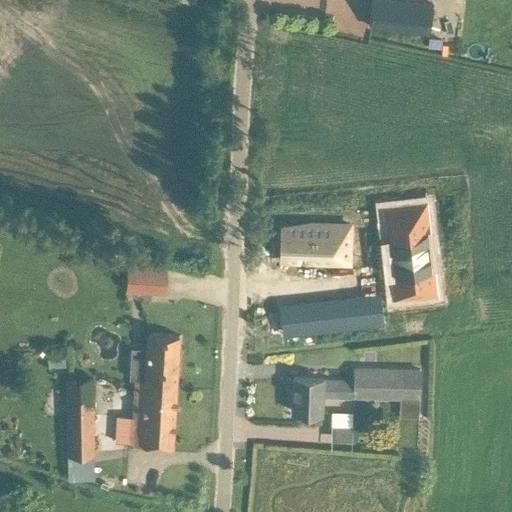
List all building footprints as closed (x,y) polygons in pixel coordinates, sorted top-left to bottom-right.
[(429,31),(432,2),(411,0),(371,0),(369,25),(429,31)] [(511,57),(502,57),(502,72),(511,72),(511,57)] [(426,201),(383,205),(386,232),(429,227),(426,201)] [(281,224),(280,258),(311,259),(312,222),(310,222),(310,225),(281,224)] [(312,222),(311,259),(334,260),(334,241),(349,242),(350,223),(312,222)] [(429,227),(386,232),(389,252),(431,247),(429,227)] [(431,247),(389,252),(391,272),(434,266),(431,247)] [(165,291),(167,263),(128,252),(126,288),(165,291)] [(434,266),(391,272),(394,297),(436,292),(434,266)] [(383,313),(358,316),(359,325),(384,322),(383,313)] [(358,316),(345,317),(346,326),(359,325),(358,316)] [(345,317),(332,319),(333,328),(346,326),(345,317)] [(332,319),(318,320),(319,329),(333,328),(332,319)] [(318,320),(305,322),(306,331),(319,329),(318,320)] [(305,322),(292,323),(293,332),(306,331),(305,322)] [(292,323),(281,324),(282,329),(282,333),(293,332),(292,323)] [(131,346),(128,377),(136,378),(136,391),(175,393),(179,334),(159,332),(148,332),(147,347),(131,346)] [(294,376),(293,410),(313,410),(322,411),(323,395),(400,398),(419,398),(421,398),(422,370),(357,368),(356,378),(344,377),(314,376),(294,376)] [(68,451),(94,451),(93,377),(67,377),(68,451)] [(116,414),(115,440),(133,441),(133,442),(152,443),(172,444),(175,393),(136,391),(134,415),(116,414)] [(331,412),(331,426),(352,427),(352,412),(331,412)]
